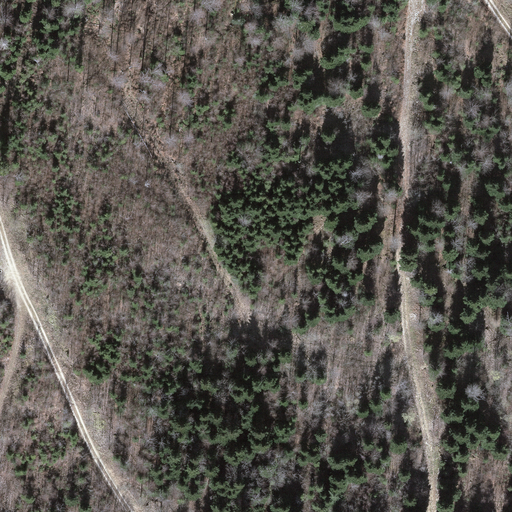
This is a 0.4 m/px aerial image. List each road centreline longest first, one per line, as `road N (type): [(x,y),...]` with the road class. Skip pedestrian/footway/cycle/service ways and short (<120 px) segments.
road 1 (track): [(431,511),(400,243),(414,0)]
road 2 (track): [(132,511),(69,394),(0,216)]
road 3 (track): [(24,283),(0,413)]
